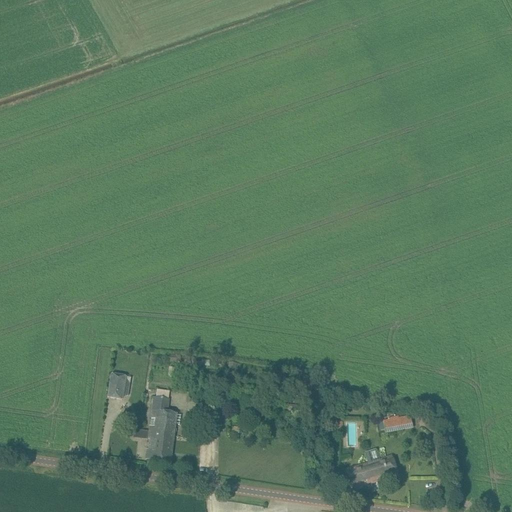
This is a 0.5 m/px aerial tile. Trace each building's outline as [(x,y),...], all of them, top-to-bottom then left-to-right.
[(238,364),(229,363),(228,371),(237,373),(238,364)] [(247,379),(249,366),(242,365),(240,377),(247,379)] [(109,397),(122,399),(128,396),(131,379),(125,378),(112,376),(109,397)] [(301,376),(300,384),(307,386),(309,378),(301,376)] [(170,464),(171,454),(177,414),(167,413),(169,400),(154,398),(152,411),(152,419),(156,419),(154,427),(150,427),(150,432),(149,440),(156,441),(154,451),(147,450),(146,460),(153,461),(170,464)] [(383,421),(385,434),(413,429),(411,416),(383,421)] [(392,455),(372,461),(344,470),(350,491),(398,476),(392,455)]
